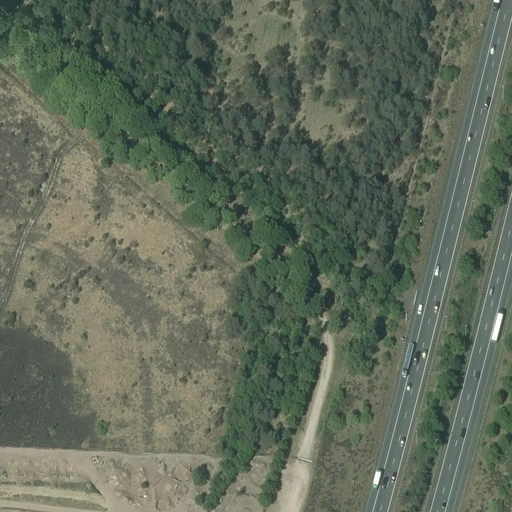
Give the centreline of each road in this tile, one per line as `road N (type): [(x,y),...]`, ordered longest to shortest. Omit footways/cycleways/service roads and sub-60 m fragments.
road 1 (track): [(0,27),(315,303),(329,358),(289,511)]
road 2 (motorway): [(508,0),(379,511)]
road 3 (motorway): [(436,511),(511,223)]
